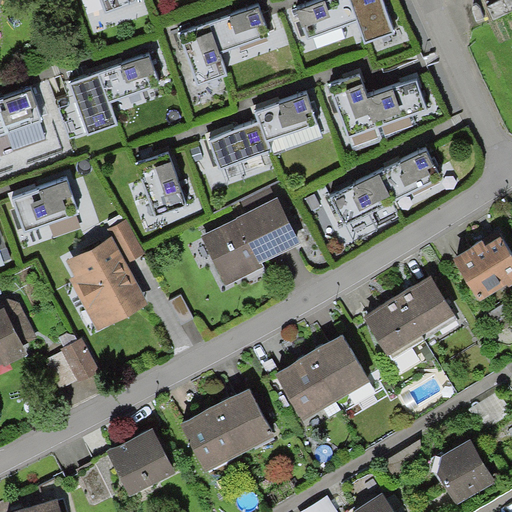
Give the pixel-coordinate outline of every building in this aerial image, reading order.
[(265,28),(255,0),(248,0),(179,24),(197,77),(226,67),(218,44),(265,28)] [(395,27),(384,0),(293,0),(304,31),(356,12),(366,38),(395,27)] [(511,0),(501,0),(502,1),(487,8),(492,20),(511,11),(511,0)] [(99,71),(110,103),(161,84),(149,52),(99,71)] [(361,70),(328,81),(344,132),(429,103),(419,72),(367,89),(361,70)] [(110,103),(99,71),(69,81),(88,136),(118,126),(110,103)] [(0,132),(41,118),(28,80),(0,89),(0,132)] [(258,119),(210,134),(219,162),(270,146),(267,135),(317,119),(307,85),(253,102),(258,119)] [(169,145),(132,159),(155,219),(192,205),(169,145)] [(425,147),(381,167),(395,198),(441,176),(425,147)] [(381,167),(326,190),(343,224),(395,198),(381,167)] [(75,208),(63,170),(10,187),(23,225),(75,208)] [(277,201),(201,235),(220,278),(296,244),(277,201)] [(69,280),(97,327),(147,303),(124,257),(142,252),(127,220),(109,228),(112,237),(65,263),(74,276),(69,280)] [(511,275),(511,258),(497,234),(449,264),(473,300),(511,275)] [(431,277),(398,296),(424,334),(454,313),(431,277)] [(181,295),(171,300),(181,321),(192,316),(181,295)] [(424,334),(398,296),(357,320),(380,356),(424,334)] [(0,321),(0,358),(15,351),(0,321)] [(343,335),(309,354),(333,396),(366,375),(343,335)] [(82,337),(61,348),(63,350),(77,379),(79,382),(101,372),(82,337)] [(77,379),(63,350),(42,360),(57,389),(77,379)] [(333,396),(309,354),(273,373),(295,414),(333,396)] [(249,389),(215,402),(240,449),(273,433),(249,389)] [(205,466),(240,449),(215,402),(179,419),(205,466)] [(152,428),(126,440),(152,482),(177,472),(152,428)] [(440,454),(437,473),(464,508),(499,483),(467,438),(440,454)] [(127,494),(152,482),(126,440),(104,449),(127,494)] [(107,495),(94,464),(78,471),(91,502),(107,495)] [(351,511),(390,511),(377,494),(351,511)] [(56,511),(53,499),(0,510),(0,511),(56,511)]
